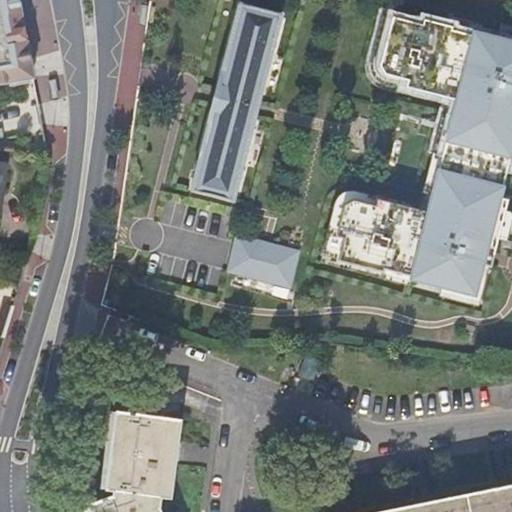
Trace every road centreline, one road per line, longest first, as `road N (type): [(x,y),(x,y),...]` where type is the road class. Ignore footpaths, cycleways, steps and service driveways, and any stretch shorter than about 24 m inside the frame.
road 1 (tertiary): [(66,0),(77,72),(76,146),(0,469)]
road 2 (tertiary): [(71,313),(113,68),(111,0)]
road 3 (residential): [(246,389),(375,439),(511,421)]
road 4 (tertiary): [(37,511),(37,445),(71,313)]
road 5 (residential): [(71,313),(246,389)]
road 6 (residential): [(226,511),(246,389)]
